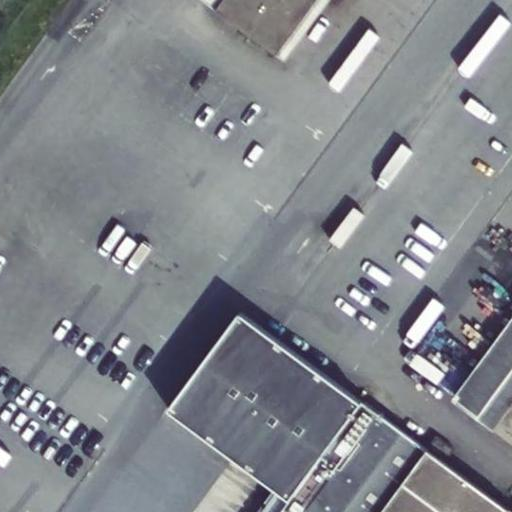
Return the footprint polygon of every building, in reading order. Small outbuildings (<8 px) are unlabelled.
[(319,0),(221,0),(217,7),(279,53),(319,0)] [(287,59),(330,0),(319,0),(279,53),(287,59)] [(292,499),(281,511),(511,511),(511,509),(245,316),(178,413),(292,499)] [(511,318),(454,397),(511,438),(511,318)] [(439,435),(430,447),(450,462),(459,450),(439,435)]
